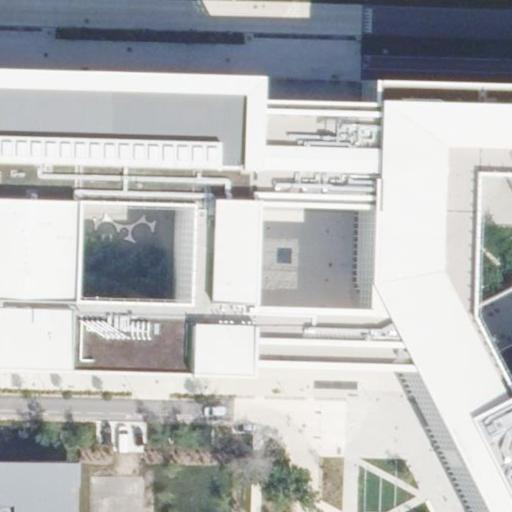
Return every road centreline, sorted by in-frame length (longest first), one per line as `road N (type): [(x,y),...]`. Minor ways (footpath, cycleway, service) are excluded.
road 1 (tertiary): [(511,24),(0,10)]
road 2 (residential): [(310,511),(310,470),(291,446),(264,432),(0,420)]
